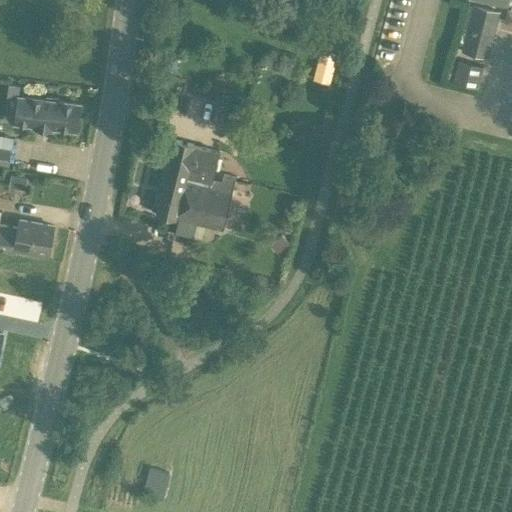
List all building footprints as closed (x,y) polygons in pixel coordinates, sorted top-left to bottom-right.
[(488,58),(501,11),(474,5),(462,52),(488,58)] [(315,77),(331,81),(338,52),(323,48),(315,77)] [(454,81),(454,82),(479,89),(484,67),(459,60),(457,67),(451,65),(448,80),(454,81)] [(249,70),(242,93),(258,98),(264,74),(249,70)] [(59,102),(55,98),(47,97),(43,100),(16,97),(12,123),(27,125),(77,131),(80,105),(59,102)] [(175,139),(157,212),(223,231),(236,180),(223,177),(222,182),(212,180),(219,151),(194,145),(194,143),(175,139)] [(0,147),(0,164),(10,167),(14,150),(0,147)] [(18,227),(0,224),(0,248),(14,251),(49,257),(55,225),(19,219),(18,227)] [(0,377),(10,342),(0,339),(0,377)] [(144,491),(162,496),(168,471),(150,467),(144,491)]
